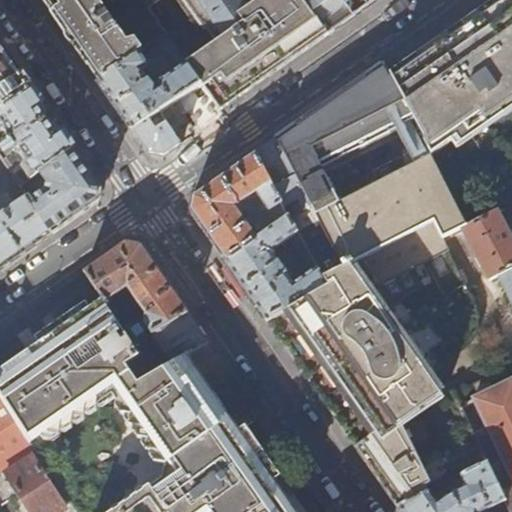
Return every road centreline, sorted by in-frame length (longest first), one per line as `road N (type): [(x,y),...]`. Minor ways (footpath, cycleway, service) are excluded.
road 1 (residential): [(363,511),(146,200)]
road 2 (residential): [(432,0),(146,200)]
road 3 (residential): [(2,0),(146,200)]
road 4 (residential): [(146,200),(0,303)]
